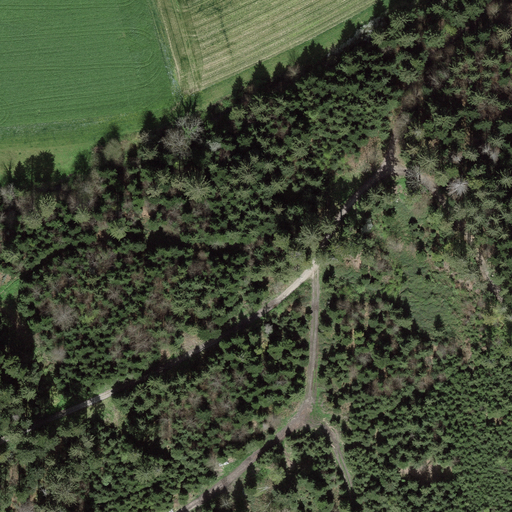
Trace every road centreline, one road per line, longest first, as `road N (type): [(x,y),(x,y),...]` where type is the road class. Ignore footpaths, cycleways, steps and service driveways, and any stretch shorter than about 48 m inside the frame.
road 1 (track): [(496,0),(415,80),(384,159),(279,291),(227,329),(0,446)]
road 2 (track): [(179,511),(285,422),(299,397),(311,297),(332,229)]
road 3 (track): [(511,309),(466,286),(443,219),(384,159)]
